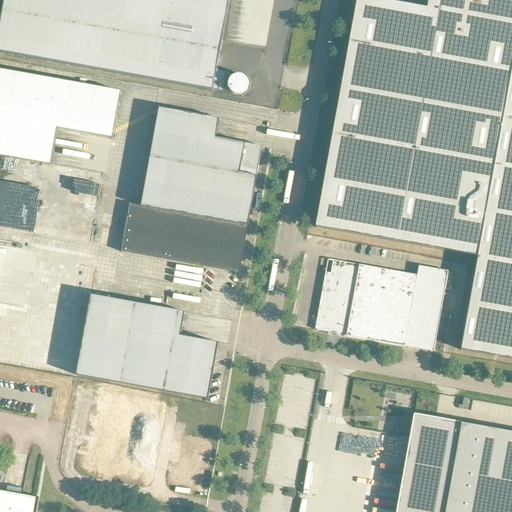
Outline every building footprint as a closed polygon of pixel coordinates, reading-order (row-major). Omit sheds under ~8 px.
[(4,0),(0,25),(0,52),(213,91),(213,89),(223,91),(227,72),(217,70),(229,0),(4,0)] [(383,0),(357,0),(316,227),(478,257),(461,350),(511,359),(511,0),(428,0),(427,8),(383,0)] [(0,69),(0,155),(51,165),(57,128),(112,138),(121,92),(0,69)] [(230,76),(231,93),(249,92),(248,75),(230,76)] [(141,206),(248,226),(262,147),(216,138),(219,119),(159,108),(141,206)] [(130,204),(121,252),(181,262),(239,273),(248,226),(130,204)] [(420,265),(418,273),(328,259),(317,332),(436,350),(439,332),(447,333),(450,314),(443,313),(449,270),(420,265)] [(91,295),(76,375),(208,399),(218,343),(181,336),(185,312),(91,295)] [(0,355),(10,355),(11,339),(7,339),(8,331),(0,330),(0,355)] [(76,375),(62,455),(156,472),(160,448),(198,455),(208,399),(76,375)] [(511,511),(511,432),(415,415),(397,511),(511,511)] [(0,511),(33,511),(36,498),(37,498),(37,497),(0,490),(0,511)]
